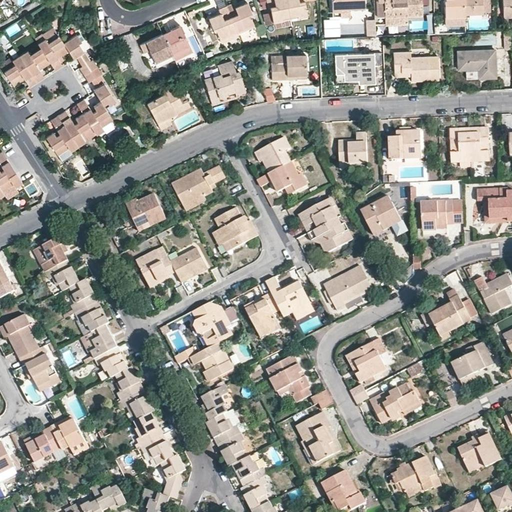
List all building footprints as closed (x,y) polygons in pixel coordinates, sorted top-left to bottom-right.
[(289,16),(286,0),(266,0),(268,7),(271,6),(274,23),(284,21),(283,18),(289,16)] [(286,0),(289,16),(297,15),(298,18),(308,17),(304,0),(310,0),(286,0)] [(332,0),(333,16),(350,16),(350,9),(365,8),(364,0),(332,0)] [(385,2),(379,2),(378,0),(374,0),(376,21),(386,20),(386,18),(385,2)] [(378,0),(379,2),(385,2),(386,18),(408,16),(423,16),(421,0),(378,0)] [(465,14),(464,0),(444,0),(445,17),(465,16),(465,14)] [(464,0),(465,14),(483,13),(482,0),(464,0)] [(511,0),(503,0),(504,17),(511,17),(511,0)] [(234,3),(226,7),(237,33),(245,31),(243,28),(254,23),(251,17),(253,16),(247,2),(241,5),(235,7),(234,3)] [(237,33),(226,7),(219,10),(221,13),(215,16),(209,19),(214,32),(217,31),(219,38),(229,34),(230,37),(237,33)] [(265,25),(272,23),(270,11),(262,13),(265,25)] [(408,24),(408,16),(386,18),(386,25),(408,24)] [(324,37),(340,36),(339,18),(324,19),(324,37)] [(172,30),(163,34),(172,54),(175,59),(193,51),(180,26),(172,30)] [(239,37),(237,33),(230,37),(229,34),(219,38),(222,44),(239,37)] [(172,54),(163,34),(140,45),(142,48),(144,52),(149,50),(155,62),(172,54)] [(85,75),(98,67),(93,59),(90,61),(79,44),(82,42),(77,35),(65,43),(69,51),(74,57),(74,59),(77,57),(83,66),(81,68),(82,71),(85,75)] [(39,44),(42,48),(51,62),(55,70),(63,65),(58,57),(60,56),(69,51),(65,43),(60,36),(49,43),(46,39),(39,44)] [(28,51),(20,56),(37,81),(44,76),(40,70),(42,68),(51,62),(42,48),(30,55),(28,51)] [(459,69),(478,69),(484,69),(484,78),(496,77),(495,50),(458,51),(459,69)] [(381,52),(336,55),(337,80),(353,79),(359,79),(375,78),(374,65),(382,65),(381,52)] [(395,77),(401,77),(401,73),(411,72),(411,76),(411,80),(417,80),(439,80),(438,56),(411,58),(411,52),(394,53),(395,77)] [(286,61),(272,61),(272,79),(282,79),(298,79),(298,75),(307,75),(307,55),(286,55),(286,61)] [(37,81),(20,56),(13,61),(16,65),(5,72),(14,86),(20,82),(25,79),(29,86),(37,81)] [(10,60),(0,65),(0,67),(2,71),(13,65),(10,60)] [(235,89),(236,92),(237,94),(246,91),(240,71),(236,73),(232,61),(218,66),(221,75),(205,80),(211,100),(219,97),(225,96),(228,95),(227,91),(235,89)] [(103,74),(98,67),(85,75),(88,79),(90,82),(92,80),(97,88),(94,90),(96,92),(102,102),(104,105),(108,102),(110,105),(116,100),(100,76),(103,74)] [(147,102),(158,124),(169,118),(176,114),(173,109),(182,104),(177,93),(173,86),(164,91),(165,93),(147,102)] [(277,100),(271,86),(263,88),(269,101),(277,100)] [(187,101),(182,90),(177,93),(182,104),(187,101)] [(113,120),(104,105),(102,102),(94,107),(97,110),(95,112),(93,113),(85,99),(78,104),(84,114),(95,131),(97,134),(104,129),(102,127),(113,120)] [(173,109),(176,114),(190,107),(187,101),(182,104),(173,109)] [(59,116),(78,146),(86,141),(84,138),(95,131),(84,114),(76,119),(78,122),(77,123),(75,125),(66,111),(59,116)] [(71,150),(78,146),(59,116),(52,120),(60,134),(58,135),(57,136),(54,132),(47,137),(58,154),(69,148),(71,150)] [(169,118),(158,124),(161,129),(168,126),(172,124),(169,118)] [(468,129),(450,130),(451,140),(452,153),(451,153),(452,163),(490,161),(490,151),(489,151),(488,138),(489,138),(488,128),(468,129)] [(405,154),(421,154),(420,132),(405,132),(397,132),(397,138),(390,138),(391,160),(405,159),(405,154)] [(351,141),(339,141),(340,169),(350,169),(350,165),(368,164),(366,133),(357,134),(357,140),(351,141)] [(264,161),(270,174),(292,162),(286,152),(291,149),(285,137),(256,152),(259,157),(262,163),(264,161)] [(0,171),(0,187),(2,191),(13,184),(15,186),(23,182),(3,151),(0,153),(0,162),(4,169),(3,170),(0,172),(0,171)] [(270,174),(259,180),(262,187),(273,181),(276,186),(279,192),(286,189),(293,185),(296,191),(308,185),(302,173),(299,175),(292,162),(270,174)] [(211,186),(215,184),(226,179),(223,172),(220,167),(204,175),(202,170),(174,185),(186,208),(206,198),(204,196),(214,192),(213,190),(211,186)] [(13,184),(2,191),(4,194),(5,195),(16,188),(15,186),(13,184)] [(293,185),(286,189),(289,195),(296,191),(293,185)] [(508,219),(508,222),(511,221),(511,192),(508,192),(508,189),(478,191),(478,201),(486,201),(490,201),(491,219),(508,219)] [(138,200),(128,205),(138,227),(141,232),(167,219),(155,194),(139,202),(138,200)] [(389,197),(362,211),(374,235),(386,229),(402,220),(389,197)] [(206,198),(186,208),(187,211),(207,201),(206,198)] [(304,223),(309,234),(338,218),(333,207),(336,205),(332,198),(300,215),(304,223)] [(436,226),(447,225),(451,225),(454,225),(453,201),(422,202),(424,230),(437,230),(436,226)] [(465,225),(463,201),(453,201),(454,225),(465,225)] [(505,222),(508,222),(508,219),(491,219),(490,201),(486,201),(487,223),(505,222)] [(255,228),(251,221),(249,222),(246,223),(244,218),(238,208),(216,219),(221,230),(218,232),(224,244),(230,242),(233,249),(259,236),(255,228)] [(338,218),(309,234),(311,238),(313,241),(322,244),(326,251),(330,252),(353,239),(345,223),(342,225),(338,218)] [(220,246),(224,244),(218,232),(213,234),(220,246)] [(34,249),(46,272),(69,260),(66,253),(69,251),(67,247),(61,235),(34,249)] [(228,252),(233,249),(230,242),(224,244),(228,252)] [(177,272),(183,284),(190,279),(189,277),(207,267),(197,248),(171,262),(177,272)] [(171,262),(169,256),(162,260),(157,250),(137,260),(151,289),(160,284),(159,281),(170,276),(177,272),(171,262)] [(0,259),(0,297),(0,298),(16,290),(0,259)] [(69,260),(46,272),(50,279),(54,277),(58,285),(60,284),(64,290),(70,287),(81,282),(74,269),(69,260)] [(189,277),(190,279),(196,277),(209,270),(207,267),(189,277)] [(335,285),(334,281),(330,284),(325,286),(338,312),(347,307),(346,304),(374,289),(361,267),(351,272),(353,275),(335,285)] [(351,272),(334,281),(335,285),(353,275),(351,272)] [(483,276),(475,280),(492,314),(511,304),(504,289),(511,284),(511,282),(508,274),(491,282),(487,284),(483,276)] [(275,277),(266,282),(272,293),(281,311),(284,317),(293,312),(298,320),(308,315),(305,308),(312,305),(299,281),(293,285),(282,290),(275,277)] [(93,288),(88,278),(81,282),(70,287),(73,295),(71,295),(75,303),(72,305),(76,313),(99,301),(93,288)] [(463,303),(456,289),(447,293),(452,303),(438,310),(436,306),(433,307),(427,310),(428,312),(435,324),(441,336),(472,320),(471,318),(463,303)] [(281,311),(272,293),(268,295),(265,297),(267,299),(256,305),(255,302),(246,306),(262,337),(270,333),(268,327),(278,322),(274,314),(281,311)] [(267,299),(265,297),(255,302),(256,305),(267,299)] [(479,315),(471,299),(463,303),(471,318),(479,315)] [(104,310),(99,301),(76,313),(79,320),(83,318),(87,326),(89,325),(92,332),(107,324),(110,323),(104,310)] [(241,320),(234,306),(225,310),(223,306),(216,310),(211,302),(203,306),(200,308),(204,316),(197,320),(195,325),(199,333),(203,334),(209,347),(220,342),(234,335),(232,330),(228,329),(227,327),(241,320)] [(223,306),(211,302),(216,310),(223,306)] [(315,312),(312,305),(305,308),(308,315),(315,312)] [(204,316),(200,308),(193,311),(197,320),(204,316)] [(435,324),(428,312),(422,316),(428,327),(435,324)] [(11,341),(20,358),(39,348),(28,326),(31,325),(26,314),(6,324),(12,334),(9,336),(11,341)] [(282,329),(278,322),(268,327),(270,333),(271,334),(282,329)] [(0,329),(5,338),(9,336),(12,334),(6,324),(0,327),(0,329)] [(107,324),(92,332),(89,333),(92,340),(90,341),(94,349),(91,351),(95,358),(118,346),(115,339),(107,324)] [(168,324),(161,328),(164,335),(172,332),(168,324)] [(511,330),(503,335),(511,351),(511,330)] [(92,340),(89,333),(80,338),(88,352),(91,351),(94,349),(90,341),(92,340)] [(379,338),(351,353),(361,371),(356,374),(361,383),(387,369),(380,355),(387,352),(379,338)] [(234,369),(220,342),(209,347),(198,354),(191,357),(195,365),(203,361),(205,366),(207,370),(206,371),(211,380),(234,369)] [(461,380),(475,373),(480,370),(493,364),(483,342),(474,346),(476,351),(452,362),(461,380)] [(39,348),(20,358),(24,365),(26,364),(33,377),(38,387),(59,376),(43,346),(39,348)] [(118,346),(95,358),(99,365),(102,364),(106,372),(109,371),(112,377),(115,375),(129,368),(124,357),(118,346)] [(191,357),(198,354),(194,347),(176,356),(179,363),(188,359),(191,357)] [(361,371),(351,353),(346,356),(355,371),(356,374),(361,371)] [(294,355),(268,369),(273,377),(272,378),(281,395),(291,390),(297,402),(311,395),(308,388),(311,386),(306,377),(303,378),(302,376),(300,373),(303,371),(294,355)] [(424,372),(419,363),(408,369),(408,370),(412,378),(424,372)] [(129,368),(115,375),(119,382),(117,383),(121,391),(118,393),(122,401),(145,389),(140,379),(133,366),(129,368)] [(477,378),(475,373),(461,380),(464,384),(477,378)] [(62,382),(59,376),(38,387),(42,393),(62,382)] [(390,392),(389,390),(370,400),(382,423),(392,419),(393,421),(402,417),(399,412),(401,411),(403,410),(420,402),(414,391),(412,392),(407,383),(399,388),(390,392)] [(366,391),(363,384),(351,390),(354,397),(366,391)] [(206,411),(211,420),(223,414),(227,412),(224,405),(226,404),(221,396),(228,392),(225,385),(202,396),(206,404),(203,405),(206,411)] [(122,401),(118,403),(122,409),(127,407),(135,422),(153,412),(156,411),(150,399),(145,389),(122,401)] [(320,410),(334,404),(329,390),(314,396),(320,410)] [(459,404),(452,390),(445,394),(444,394),(451,408),(459,404)] [(370,398),(366,391),(354,397),(358,404),(370,398)] [(420,402),(403,410),(405,415),(423,406),(420,402)] [(241,423),(234,409),(233,408),(227,412),(223,414),(227,421),(230,419),(234,427),(237,425),(241,423)] [(153,412),(135,422),(138,428),(136,429),(140,437),(137,439),(141,446),(164,434),(158,423),(153,412)] [(327,428),(330,427),(331,426),(327,419),(323,412),(297,426),(305,440),(307,439),(311,446),(319,462),(341,450),(336,440),(334,441),(327,428)] [(227,421),(223,414),(211,420),(206,422),(214,438),(218,445),(241,433),(249,429),(245,422),(245,421),(241,423),(237,425),(234,427),(230,419),(227,421)] [(61,421),(58,423),(60,426),(74,419),(73,415),(61,421)] [(58,423),(51,426),(52,427),(59,441),(66,438),(71,449),(86,441),(74,419),(60,426),(58,423)] [(54,453),(62,449),(59,441),(52,427),(44,432),(46,435),(41,438),(27,445),(35,462),(45,457),(54,453)] [(336,440),(330,427),(327,428),(334,441),(336,440)] [(473,441),(489,433),(488,430),(476,435),(471,437),(473,441)] [(241,433),(218,445),(224,456),(230,467),(233,465),(247,457),(243,451),(246,450),(242,442),(245,440),(241,433)] [(490,433),(489,433),(473,441),(458,448),(467,468),(483,461),(485,466),(486,467),(501,460),(490,433)] [(25,441),(27,445),(41,438),(39,434),(36,436),(25,441)] [(164,434),(141,446),(145,453),(148,452),(152,460),(154,459),(158,465),(161,464),(175,456),(169,445),(164,434)] [(90,449),(86,441),(71,449),(75,456),(90,449)] [(0,483),(0,474),(16,467),(3,442),(0,443),(0,483)] [(319,462),(311,446),(306,449),(314,464),(319,462)] [(66,456),(62,449),(54,453),(58,461),(66,456)] [(164,494),(170,496),(177,499),(183,480),(182,477),(181,474),(187,470),(178,454),(175,456),(161,464),(165,470),(162,472),(168,482),(164,494)] [(247,457),(233,465),(239,476),(244,486),(264,476),(267,475),(263,468),(260,470),(256,461),(254,462),(251,456),(247,457)] [(49,465),(45,457),(35,462),(33,464),(37,472),(49,465)] [(422,486),(424,488),(425,491),(434,487),(435,488),(441,485),(437,475),(435,475),(427,457),(406,466),(397,470),(398,472),(392,475),(396,484),(401,482),(405,491),(408,492),(414,489),(422,486)] [(469,473),(485,466),(483,461),(467,468),(469,473)] [(0,480),(18,471),(16,467),(0,474),(0,480)] [(350,506),(352,510),(366,503),(361,493),(359,494),(349,475),(346,470),(322,483),(332,503),(336,501),(341,510),(350,506)] [(244,486),(240,488),(247,500),(252,511),(270,501),(266,495),(269,493),(265,486),(268,484),(264,476),(244,486)] [(99,484),(92,487),(98,500),(103,510),(110,507),(112,510),(116,509),(127,503),(118,485),(111,488),(111,487),(102,491),(99,484)] [(511,493),(508,485),(491,493),(499,510),(504,507),(511,503),(511,493)] [(150,509),(148,511),(169,511),(170,510),(172,506),(168,504),(170,496),(164,494),(146,488),(143,497),(151,500),(148,508),(150,509)] [(484,511),(478,499),(461,507),(463,511),(484,511)] [(104,511),(103,510),(98,500),(91,503),(91,502),(82,506),(80,502),(73,506),(75,511),(104,511)] [(270,501),(252,511),(287,511),(286,511),(278,511),(275,507),(273,508),(270,501)] [(336,511),(347,511),(352,510),(350,506),(341,510),(336,501),(332,503),(336,511)]
